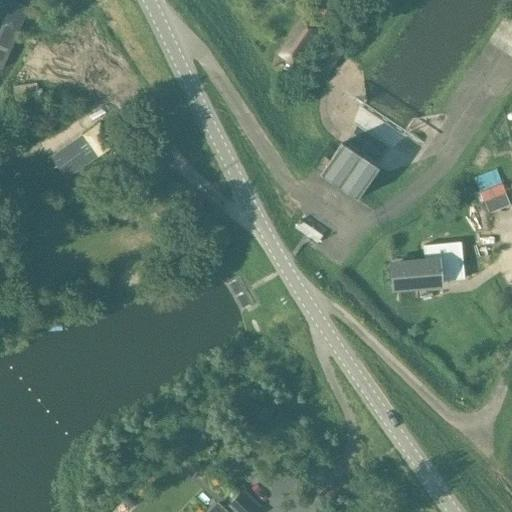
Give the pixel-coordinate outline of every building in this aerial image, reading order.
[(35,14),(14,4),(0,33),(0,66),(8,71),(35,14)] [(293,65),(320,28),(305,17),(279,55),(293,65)] [(328,74),(344,51),(330,42),(314,64),(328,74)] [(321,175),(357,199),(378,169),(342,144),(321,175)] [(501,183),(478,191),(482,202),(505,193),(501,183)] [(395,289),(440,285),(466,283),(464,268),(477,267),(476,258),(450,259),(451,262),(438,263),(438,260),(392,265),(395,289)]
